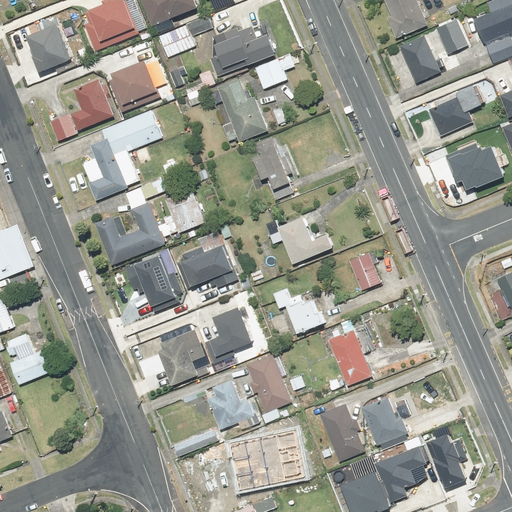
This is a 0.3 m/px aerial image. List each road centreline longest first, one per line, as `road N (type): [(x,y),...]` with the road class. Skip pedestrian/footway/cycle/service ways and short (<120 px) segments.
road 1 (residential): [(136,457),(0,117)]
road 2 (secondary): [(429,252),(322,0)]
road 3 (secondary): [(511,441),(429,252)]
road 4 (residential): [(0,511),(136,457)]
